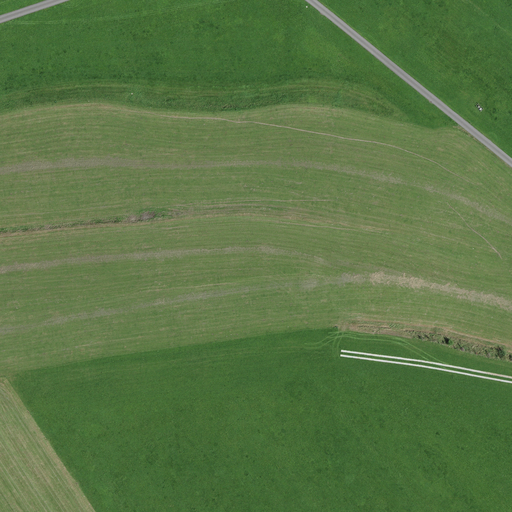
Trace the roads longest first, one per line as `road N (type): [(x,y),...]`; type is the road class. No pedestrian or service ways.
road 1 (track): [(308,0),(511,163)]
road 2 (track): [(342,353),(511,381)]
